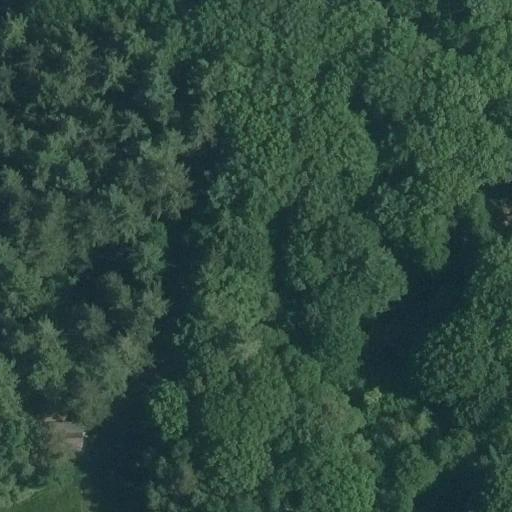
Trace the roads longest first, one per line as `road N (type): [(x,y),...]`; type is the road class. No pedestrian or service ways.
road 1 (tertiary): [(511,97),(416,53),(272,9),(128,0),(0,7)]
road 2 (track): [(216,5),(219,149),(187,231),(175,336),(129,447)]
